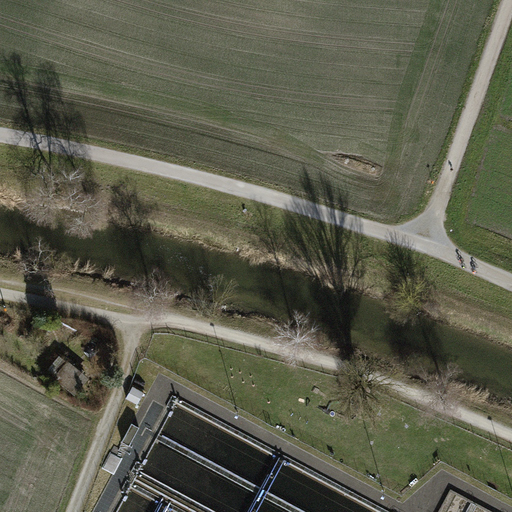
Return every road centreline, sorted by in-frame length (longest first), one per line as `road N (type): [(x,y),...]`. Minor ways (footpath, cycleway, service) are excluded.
road 1 (track): [(0,139),(160,170),(422,243)]
road 2 (track): [(511,436),(282,347),(149,315)]
road 3 (track): [(422,243),(508,0)]
road 4 (track): [(70,511),(149,315)]
road 5 (track): [(149,315),(0,296)]
